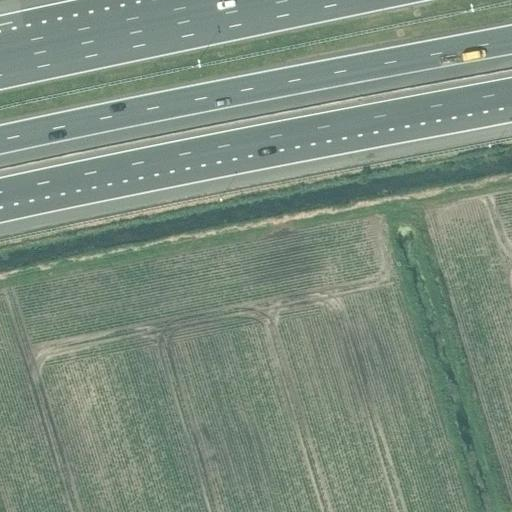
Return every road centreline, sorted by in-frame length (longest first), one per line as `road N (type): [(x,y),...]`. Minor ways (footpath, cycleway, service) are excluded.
road 1 (motorway): [(0,143),(511,42)]
road 2 (motorway): [(0,193),(511,92)]
road 3 (motorway): [(281,0),(0,60)]
